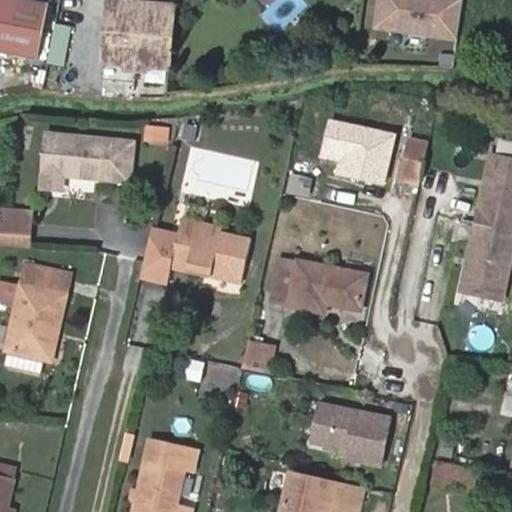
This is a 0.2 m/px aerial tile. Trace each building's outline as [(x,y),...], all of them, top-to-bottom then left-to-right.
[(0,0),(0,50),(40,59),(51,5),(25,0),(0,0)] [(109,0),(103,62),(127,64),(147,66),(168,68),(174,6),(109,0)] [(374,0),(372,30),(457,38),(460,0),(374,0)] [(52,23),(48,64),(65,66),(69,25),(52,23)] [(147,66),(127,64),(126,72),(146,74),(147,66)] [(168,143),(169,126),(145,124),(144,141),(168,143)] [(132,181),(136,140),(67,135),(63,175),(132,181)] [(430,142),(411,138),(403,176),(422,179),(430,142)] [(503,301),(511,262),(511,159),(494,155),(463,291),(503,301)] [(0,244),(30,247),(33,209),(0,206),(0,244)] [(223,231),(224,226),(184,217),(180,234),(172,267),(173,267),(243,283),(253,238),(223,231)] [(172,267),(180,234),(154,228),(142,277),(169,283),(173,267),(172,267)] [(299,261),(281,257),(272,299),(291,303),(291,305),(326,313),(328,303),(363,310),(370,273),(301,260),(299,261)] [(26,264),(8,350),(12,351),(44,358),(50,329),(61,330),(73,274),(26,264)] [(54,360),(61,330),(50,329),(44,358),(54,360)] [(241,365),(269,372),(276,345),(249,338),(241,365)] [(44,358),(12,351),(10,363),(41,370),(44,358)] [(200,378),(203,361),(182,357),(179,375),(200,378)] [(304,448),(380,466),(392,416),(315,399),(304,448)] [(474,492),(478,471),(438,461),(433,482),(474,492)] [(180,502),(186,470),(146,462),(134,511),(192,511),(194,505),(180,502)] [(0,463),(0,474),(16,478),(18,468),(0,463)] [(292,472),(282,511),(360,511),(366,490),(292,472)] [(0,511),(7,511),(9,506),(16,478),(0,474),(0,511)]
